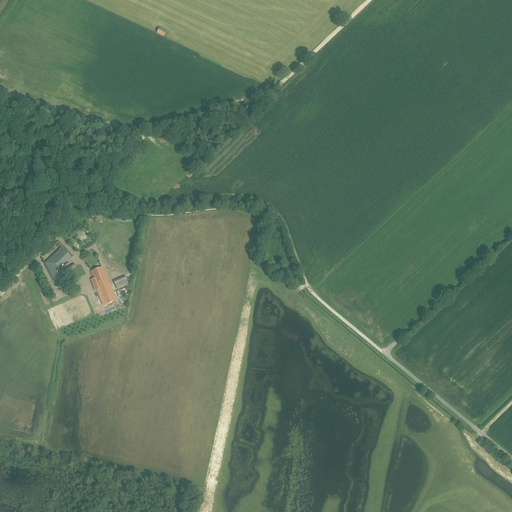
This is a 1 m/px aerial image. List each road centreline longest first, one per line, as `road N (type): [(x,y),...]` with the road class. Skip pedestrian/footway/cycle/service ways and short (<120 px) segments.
road 1 (unclassified): [(511,457),(383,352),(511,233)]
road 2 (unclassified): [(24,266),(144,136),(0,91)]
road 3 (track): [(383,352),(311,291),(283,221),(268,211)]
